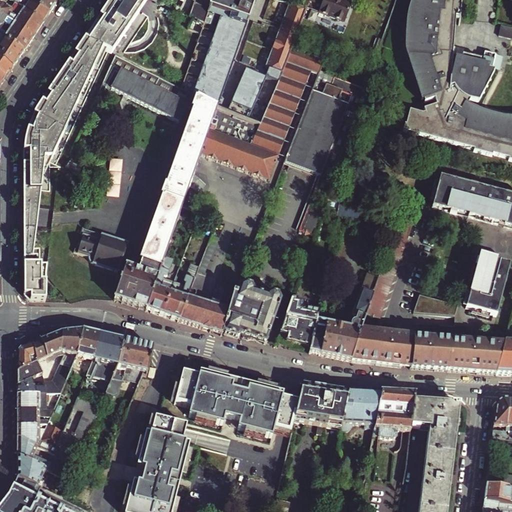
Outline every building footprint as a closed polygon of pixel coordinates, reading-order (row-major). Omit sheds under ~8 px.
[(43,24),(50,14),(30,1),(28,0),(10,0),(15,4),(24,10),(24,11),(43,24)] [(23,156),(23,296),(23,297),(23,298),(24,299),(24,300),(25,300),(26,301),(26,302),(27,303),(30,303),(53,304),(53,284),(57,269),(51,269),(51,253),(45,253),(44,162),(50,157),(103,49),(112,53),(147,0),(111,0),(39,107),(35,113),(33,116),(31,121),(29,126),(26,133),(24,142),(24,144),(23,148),(23,152),(23,156)] [(50,14),(55,6),(46,0),(30,0),(30,1),(50,14)] [(268,71),(265,79),(233,65),(255,0),(211,0),(208,9),(194,4),(190,15),(186,13),(184,16),(192,20),(188,31),(201,37),(181,91),(217,110),(260,128),(275,93),(291,51),(305,12),(298,10),(289,6),(265,69),(268,71)] [(298,10),(305,12),(309,0),(303,0),(303,1),(302,0),(298,10)] [(460,18),(461,0),(411,0),(408,10),(404,30),(404,45),(408,66),(410,76),(420,102),(423,101),(424,103),(433,100),(436,106),(423,110),(425,115),(409,111),(405,126),(404,126),(402,132),(473,150),(473,152),(491,157),(492,155),(508,159),(508,161),(511,161),(511,116),(504,116),(482,110),(469,103),(471,99),(479,101),(497,69),(493,68),(482,66),(480,66),(481,59),(463,56),(462,59),(453,57),(456,18),(460,18)] [(34,38),(43,24),(24,11),(24,10),(15,4),(11,9),(0,2),(0,14),(9,21),(18,27),(34,38)] [(347,32),(352,34),(356,23),(321,10),(313,30),(344,42),(347,32)] [(32,40),(34,38),(18,27),(9,21),(0,14),(0,37),(8,43),(23,53),(30,43),(32,40)] [(344,42),(349,44),(352,34),(347,32),(344,42)] [(0,60),(12,69),(23,53),(8,43),(0,37),(0,60)] [(323,63),(291,51),(275,93),(260,128),(241,171),(272,182),(311,74),(318,77),(320,72),(323,63)] [(114,301),(146,312),(165,258),(182,208),(184,202),(194,175),(200,156),(217,110),(181,91),(116,57),(103,85),(179,124),(190,102),(195,104),(175,162),(172,172),(139,263),(147,266),(144,274),(125,268),(124,271),(119,269),(126,250),(125,250),(127,245),(82,230),(74,253),(88,258),(88,262),(89,264),(91,265),(91,268),(90,300),(114,301)] [(12,69),(0,60),(0,76),(5,80),(12,69)] [(364,89),(320,72),(318,77),(286,166),(318,178),(321,179),(301,233),(316,238),(326,200),(364,89)] [(200,156),(241,171),(260,128),(217,110),(200,156)] [(151,157),(162,161),(172,132),(161,128),(151,157)] [(167,170),(172,172),(175,162),(170,161),(167,170)] [(65,168),(80,178),(79,170),(81,169),(69,162),(65,168)] [(184,202),(189,204),(199,176),(194,175),(184,202)] [(298,232),(301,233),(321,179),(318,178),(298,232)] [(489,191),(439,178),(432,209),(480,222),(489,191)] [(511,196),(489,191),(480,222),(511,229),(511,196)] [(366,315),(380,320),(383,313),(412,225),(398,220),(380,273),(366,315)] [(510,265),(479,257),(466,309),(496,317),(510,265)] [(146,312),(162,317),(175,284),(164,281),(165,278),(167,279),(173,261),(165,258),(146,312)] [(162,317),(179,323),(193,284),(200,269),(191,266),(184,284),(187,285),(185,288),(175,284),(162,317)] [(309,354),(350,363),(361,330),(366,315),(380,273),(375,271),(373,278),(367,276),(353,317),(358,319),(354,331),(347,329),(348,325),(346,323),(340,322),(337,324),(336,327),(315,323),(310,348),(309,354)] [(221,336),(222,334),(234,297),(193,284),(179,323),(221,336)] [(235,295),(234,297),(222,334),(237,339),(239,338),(239,337),(241,337),(241,338),(243,339),(245,340),(247,341),(252,341),(265,345),(282,304),(280,297),(274,295),(268,298),(256,294),(254,288),(242,285),(238,296),(235,295)] [(457,307),(419,297),(413,315),(437,316),(455,318),(457,307)] [(278,341),(310,348),(315,323),(319,308),(292,302),(278,341)] [(396,335),(361,330),(350,363),(391,368),(399,369),(410,370),(413,339),(395,338),(396,335)] [(60,355),(76,358),(82,333),(81,333),(61,335),(31,347),(37,365),(60,355)] [(76,358),(92,362),(99,337),(82,333),(76,358)] [(107,392),(117,368),(123,343),(99,337),(92,362),(86,378),(89,378),(89,379),(91,380),(94,381),(96,381),(96,380),(102,381),(99,389),(107,392)] [(447,373),(451,342),(413,339),(410,370),(447,373)] [(504,346),(451,342),(447,373),(469,374),(495,376),(504,346)] [(142,377),(146,378),(151,360),(153,350),(123,343),(117,368),(107,392),(105,396),(112,399),(116,398),(122,383),(138,387),(142,377)] [(511,345),(504,345),(504,346),(495,376),(511,376),(511,345)] [(17,374),(37,365),(31,347),(19,350),(17,354),(17,374)] [(17,374),(17,387),(42,376),(37,365),(17,374)] [(198,379),(182,376),(174,407),(191,411),(189,419),(223,427),(225,419),(241,423),(239,430),(272,438),(274,430),(283,432),(292,434),(294,422),(299,402),(290,400),(283,399),(284,394),(199,375),(198,379)] [(17,397),(47,397),(42,377),(42,376),(17,387),(17,397)] [(294,422),(317,426),(323,390),(303,386),(300,399),(299,402),(294,422)] [(322,427),(341,430),(347,394),(323,390),(317,426),(316,435),(320,435),(322,427)] [(364,431),(374,431),(379,394),(347,393),(347,394),(341,430),(340,432),(348,432),(351,430),(351,426),(364,427),(364,431)] [(410,434),(410,429),(412,402),(413,396),(379,394),(374,431),(373,438),(378,438),(378,440),(384,442),(389,442),(396,438),(396,433),(410,434)] [(17,412),(45,412),(46,402),(57,402),(59,396),(47,397),(17,397),(17,412)] [(505,431),(505,429),(506,401),(501,401),(495,406),(491,441),(504,442),(505,431)] [(417,511),(445,511),(459,407),(412,402),(410,429),(428,431),(417,511)] [(63,466),(74,471),(101,408),(89,403),(63,466)] [(35,423),(38,423),(39,419),(49,419),(53,412),(45,412),(17,412),(17,427),(35,427),(35,423)] [(187,429),(156,422),(152,438),(146,437),(139,471),(147,473),(143,488),(135,486),(129,511),(175,511),(190,447),(183,446),(187,429)] [(42,443),(39,441),(39,434),(38,429),(41,429),(41,427),(45,427),(46,427),(48,423),(38,423),(35,423),(35,427),(17,427),(17,439),(38,449),(54,457),(57,450),(42,443)] [(42,443),(57,450),(63,435),(46,427),(42,435),(41,439),(43,439),(42,443)] [(51,464),(35,456),(38,449),(17,439),(17,458),(45,471),(48,472),(51,464)] [(490,451),(511,453),(511,442),(504,442),(491,441),(490,451)] [(64,494),(40,482),(45,471),(17,458),(17,479),(62,500),(64,494)] [(511,479),(486,477),(485,487),(511,490),(511,479)] [(511,511),(511,490),(485,487),(482,511),(511,511)] [(54,511),(12,489),(7,499),(0,507),(0,511),(54,511)] [(310,511),(324,511),(328,497),(314,495),(310,511)] [(273,511),(287,511),(290,503),(277,500),(273,511)]
